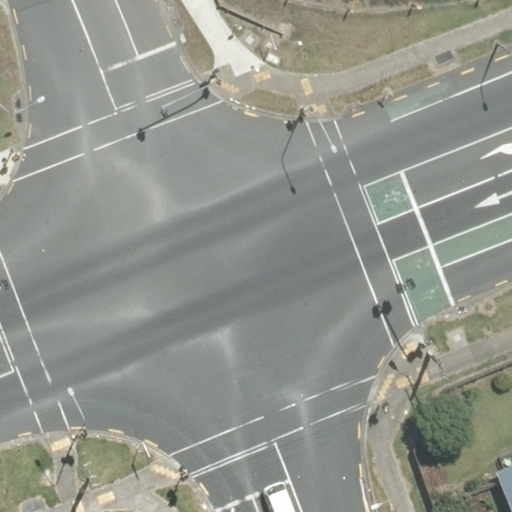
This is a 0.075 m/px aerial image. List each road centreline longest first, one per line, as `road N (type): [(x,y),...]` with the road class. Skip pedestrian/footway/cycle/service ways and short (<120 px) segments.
road 1 (secondary): [(511,139),(206,263)]
road 2 (tertiary): [(206,263),(311,511)]
road 3 (residential): [(85,32),(117,110),(206,263)]
road 4 (secondary): [(206,263),(0,348)]
